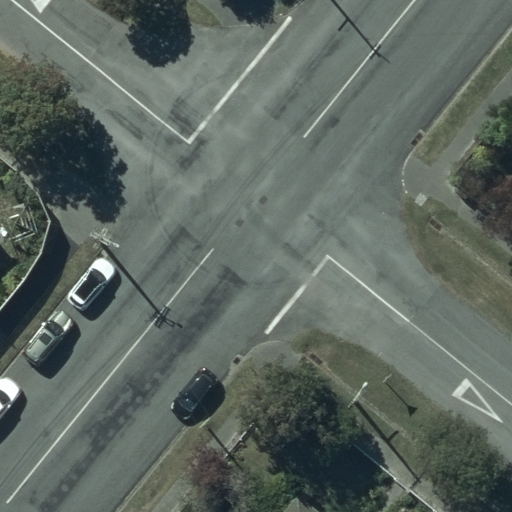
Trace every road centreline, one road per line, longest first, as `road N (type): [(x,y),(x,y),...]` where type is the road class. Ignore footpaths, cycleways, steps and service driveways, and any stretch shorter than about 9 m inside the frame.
road 1 (residential): [(253,197),(0,511)]
road 2 (residential): [(253,197),(511,407)]
road 3 (residential): [(12,0),(253,197)]
road 4 (residential): [(414,0),(253,197)]
